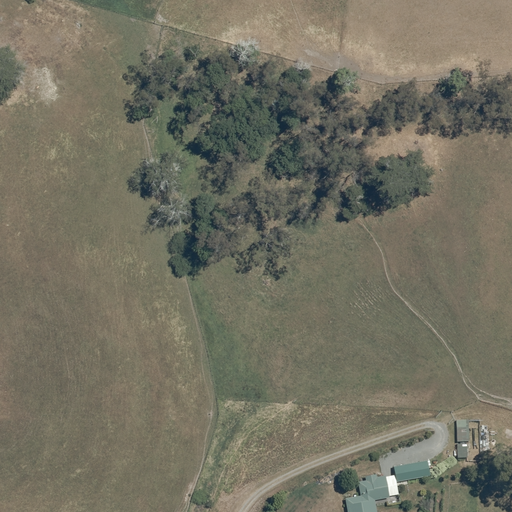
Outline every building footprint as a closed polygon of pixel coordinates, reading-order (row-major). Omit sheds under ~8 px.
[(457,441),(471,441),(471,420),(457,420),(457,441)] [(491,426),(482,425),(480,445),(489,446),(491,426)] [(471,441),(457,441),(457,456),(471,456),(471,441)] [(394,467),(397,483),(430,477),(427,462),(394,467)] [(359,483),(361,497),(345,499),(347,511),(377,511),(375,501),(390,498),(386,476),(377,478),(376,475),(366,477),(367,481),(359,483)]
